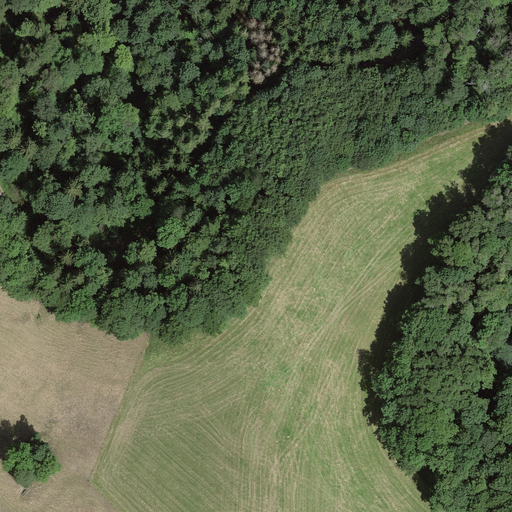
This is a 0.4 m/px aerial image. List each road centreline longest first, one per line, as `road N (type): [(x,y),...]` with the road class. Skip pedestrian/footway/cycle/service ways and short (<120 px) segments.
road 1 (track): [(472,0),(416,51),(377,67),(292,72),(235,106),(158,219),(127,237),(97,240),(38,217),(7,198),(0,182)]
road 2 (track): [(511,453),(485,429),(476,392),(490,333),(511,292)]
